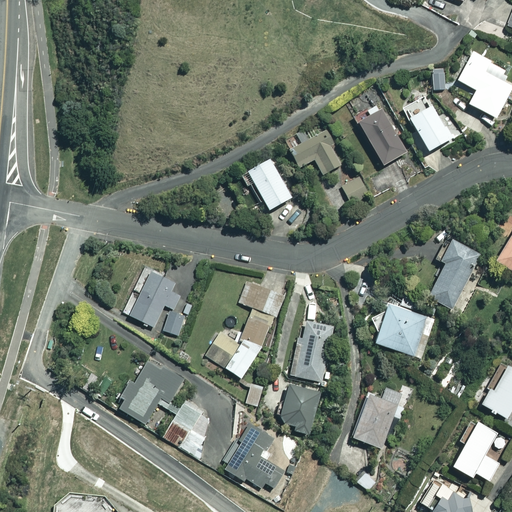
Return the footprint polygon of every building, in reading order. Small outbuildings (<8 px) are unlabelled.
[(490,61),(471,51),(455,79),(475,90),(467,104),(494,119),(511,87),(502,81),(504,77),(487,67),(490,61)] [(444,70),(430,70),(430,87),(443,87),(444,70)] [(410,117),(408,118),(426,152),(449,139),(426,96),(405,108),(410,117)] [(404,153),(380,110),(357,123),(381,166),(404,153)] [(340,165),(322,127),(298,138),(301,144),(289,150),(297,168),(314,160),(321,174),(340,165)] [(289,203),(268,164),(245,177),(265,216),(289,203)] [(368,195),(359,177),(341,186),(350,205),(368,195)] [(511,230),(493,260),(511,271),(511,230)] [(480,254),(450,240),(439,262),(443,263),(428,296),(454,308),(480,254)] [(174,284),(143,269),(122,312),(153,327),(164,305),(173,309),(179,297),(170,292),(174,284)] [(253,308),(273,316),(291,281),(270,270),(261,288),(248,282),(238,302),(253,308)] [(434,320),(387,304),(373,343),(420,359),(434,320)] [(222,334),(215,330),(201,356),(241,377),(273,316),(253,308),(240,333),(226,326),(222,334)] [(186,317),(169,311),(163,331),(179,336),(186,317)] [(289,375),(320,382),(332,327),(305,321),(301,339),(297,338),(289,375)] [(185,382),(147,360),(133,384),(128,381),(120,397),(123,399),(118,409),(145,425),(157,404),(169,411),(185,382)] [(511,368),(505,365),(493,387),(490,386),(479,405),(505,419),(511,407),(511,368)] [(262,388),(251,384),(245,403),(257,406),(262,388)] [(318,392),(287,384),(277,421),(294,425),(292,431),(308,434),(318,392)] [(400,394),(383,388),(380,398),(366,393),(351,438),(381,448),(400,394)] [(202,416),(183,404),(162,437),(177,446),(188,428),(193,431),(202,416)] [(495,433),(475,421),(450,466),(470,478),(473,473),(488,481),(498,464),(483,455),(495,433)] [(272,438),(248,423),(237,441),(241,444),(225,470),(243,481),(245,479),(269,494),(283,471),(260,457),(272,438)] [(205,439),(189,430),(179,448),(196,457),(205,439)] [(365,470),(355,483),(368,492),(377,479),(365,470)] [(371,499),(382,507),(397,487),(386,478),(371,499)] [(436,485),(431,482),(418,502),(431,510),(430,511),(490,511),(495,504),(453,480),(448,488),(438,482),(436,485)]
